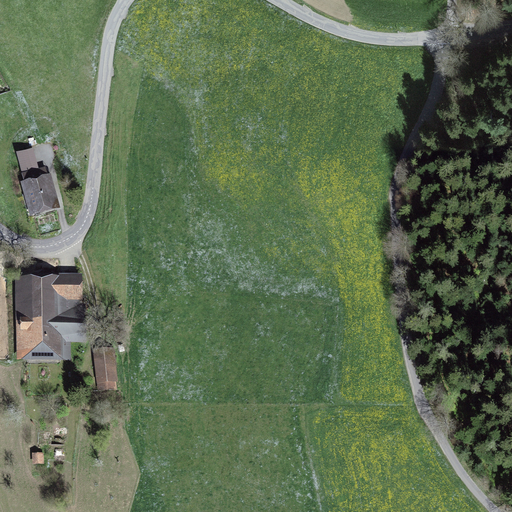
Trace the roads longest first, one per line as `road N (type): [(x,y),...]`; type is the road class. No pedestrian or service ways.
road 1 (unclassified): [(447,36),(442,80),(393,191),(407,351),(429,418),(496,511)]
road 2 (unclassified): [(0,231),(43,246),(71,236),(86,216),(110,33),(125,0)]
road 3 (unclassified): [(278,0),(354,35),(447,36)]
